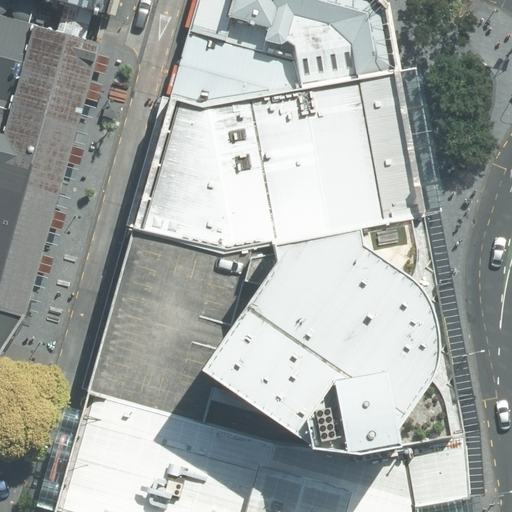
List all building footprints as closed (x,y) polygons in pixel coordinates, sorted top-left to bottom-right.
[(54,0),(109,15),(113,0),(54,0)] [(197,0),(171,99),(203,107),(396,70),(382,8),(374,0),(197,0)] [(0,353),(24,317),(100,44),(0,16),(0,100),(13,104),(4,134),(0,133),(0,353)] [(171,99),(136,229),(226,251),(424,217),(396,70),(203,107),(171,99)] [(0,100),(0,133),(4,134),(13,104),(0,100)] [(226,251),(136,229),(91,393),(269,441),(349,453),(458,434),(440,317),(424,217),(226,251)] [(269,441),(91,393),(56,511),(411,511),(411,507),(464,496),(458,434),(349,453),(269,441)]
